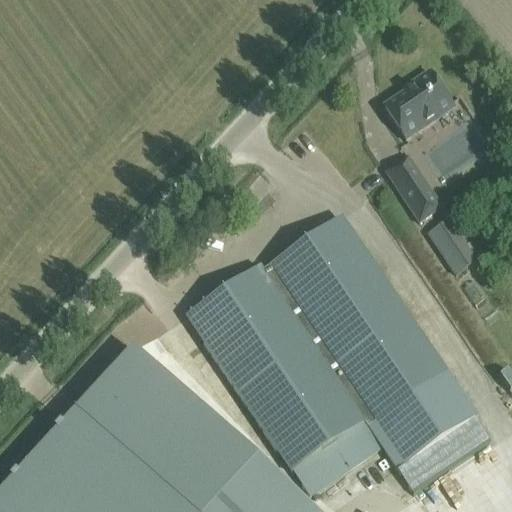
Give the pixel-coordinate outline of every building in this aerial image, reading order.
[(402,93),(405,97),(384,111),(407,146),(456,115),(429,75),(402,93)] [(409,164),(387,178),(419,228),(441,214),(409,164)] [(383,210),(393,203),(387,195),(377,201),(383,210)] [(447,221),(425,236),(455,278),(476,263),(447,221)] [(260,270),(187,320),(217,363),(293,477),(310,502),(383,453),(411,495),(488,443),(474,422),(477,420),(463,400),(447,378),(352,239),(340,222),(263,275),(260,270)] [(307,511),(134,352),(0,497),(0,511),(307,511)] [(511,395),(511,370),(500,379),(511,395)]
